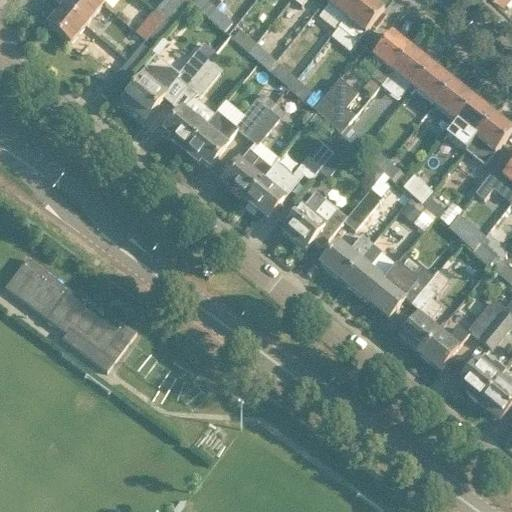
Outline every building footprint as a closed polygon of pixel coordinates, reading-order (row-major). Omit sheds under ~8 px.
[(70,0),(62,10),(85,29),(103,8),(92,0),(70,0)] [(92,0),(103,8),(109,0),(92,0)] [(164,12),(174,21),(189,3),(185,0),(167,0),(171,3),(164,12)] [(291,0),(290,2),(300,10),(308,0),(318,0),(323,4),(324,5),(328,0),(291,0)] [(328,0),(324,5),(326,6),(345,22),(362,0),(328,0)] [(364,37),(383,13),(366,0),(362,0),(345,22),(364,37)] [(228,38),(240,24),(223,9),(211,23),(228,38)] [(70,48),(82,33),(85,29),(62,10),(47,29),(70,48)] [(164,23),(153,13),(141,30),(151,38),(164,23)] [(231,42),(256,64),(265,55),(240,32),(231,42)] [(362,91),(371,98),(390,74),(409,51),(390,37),(372,60),(381,67),(362,91)] [(203,45),(196,53),(209,64),(216,56),(203,45)] [(141,47),(127,64),(136,71),(150,55),(141,47)] [(431,69),(429,67),(409,51),(390,74),(411,91),(412,92),(431,69)] [(173,82),(186,92),(209,64),(196,53),(173,82)] [(264,69),(290,90),(297,82),(271,61),(264,69)] [(100,96),(109,103),(136,71),(127,64),(100,96)] [(186,92),(196,100),(198,102),(222,74),(209,64),(186,92)] [(412,92),(414,93),(433,109),(452,85),(431,69),(412,92)] [(145,124),(157,109),(164,100),(141,82),(121,105),(145,124)] [(304,107),(305,106),(313,96),(297,82),(290,90),(288,93),(304,107)] [(356,99),(338,83),(322,103),(314,114),(341,136),(355,120),(345,112),(356,99)] [(452,85),(433,109),(453,124),(454,125),(473,102),(452,85)] [(224,150),(237,134),(246,142),(274,107),(261,97),(256,103),(234,130),(217,117),(216,118),(216,117),(184,156),(198,168),(200,165),(209,172),(226,151),(224,150)] [(172,142),(170,145),(184,156),(216,117),(195,101),(182,115),(181,114),(164,135),(172,142)] [(446,139),(464,154),(465,154),(494,119),(473,102),(454,125),(455,127),(446,139)] [(238,166),(221,186),(243,205),(260,184),(261,185),(278,163),(259,147),(285,116),(274,107),(246,142),(254,148),(239,167),(238,166)] [(511,133),(494,119),(465,154),(484,170),(511,135),(511,133)] [(341,138),(361,155),(368,146),(349,129),(341,138)] [(303,180),(309,185),(318,174),(331,157),(319,146),(296,173),(297,174),(303,180)] [(318,174),(327,182),(352,153),(343,146),(332,158),(331,157),(318,174)] [(382,173),(389,164),(368,146),(361,155),(382,173)] [(389,164),(382,173),(387,177),(397,186),(404,178),(394,170),(395,168),(389,164)] [(511,167),(491,193),(510,208),(511,205),(511,167)] [(273,195),(270,193),(261,185),(260,184),(243,205),(267,224),(293,192),(303,180),(297,174),(294,177),(290,174),(282,183),(273,195)] [(413,179),(402,192),(421,208),(432,196),(413,179)] [(388,191),(379,183),(371,193),(380,201),(388,191)] [(347,222),(344,226),(355,235),(382,203),(380,201),(371,193),(347,222)] [(312,245),(322,253),(344,226),(347,222),(336,214),(325,205),(315,196),(302,212),(301,211),(281,236),(304,255),(312,245)] [(461,215),(451,207),(440,219),(451,228),(461,215)] [(409,209),(401,217),(412,227),(420,219),(409,209)] [(475,253),(480,247),(485,241),(457,220),(451,228),(447,233),(473,256),(475,253)] [(337,247),(320,267),(341,285),(359,265),(358,264),(372,248),(361,239),(348,256),(337,247)] [(496,259),(480,247),(475,253),(473,256),(489,269),(496,259)] [(363,303),(380,282),(368,272),(381,256),(372,248),(358,264),(359,265),(341,285),(363,303)] [(81,302),(27,262),(5,292),(66,338),(62,343),(107,376),(136,337),(84,298),(81,302)] [(511,289),(511,274),(505,267),(497,277),(511,289)] [(404,302),(414,289),(403,280),(393,292),(383,284),(366,305),(388,323),(405,302),(404,302)] [(430,304),(399,342),(418,358),(437,336),(428,329),(431,325),(430,324),(440,312),(430,304)] [(491,307),(467,335),(478,343),(501,315),(491,307)] [(491,355),(511,329),(511,324),(501,315),(478,343),(479,344),(479,345),(491,355)] [(467,340),(456,331),(446,344),(437,336),(418,358),(439,375),(467,340)] [(496,382),(497,383),(504,374),(484,357),(457,390),(476,406),(496,382)] [(511,380),(504,374),(497,383),(496,382),(476,406),(499,424),(511,408),(511,380)]
